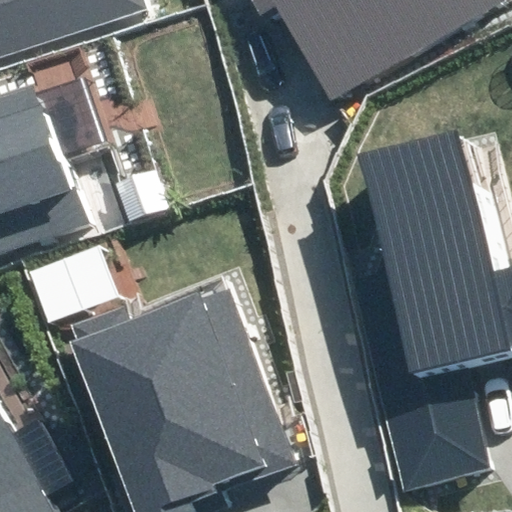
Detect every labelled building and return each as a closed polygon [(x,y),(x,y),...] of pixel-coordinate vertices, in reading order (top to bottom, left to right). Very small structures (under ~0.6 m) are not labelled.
[(0,0),(0,57),(147,10),(143,0),(0,0)] [(275,5),(330,98),(497,0),(251,0),(260,13),(275,5)] [(0,252),(88,221),(39,84),(0,97),(0,252)] [(405,491),(494,469),(467,360),(511,348),(511,265),(490,271),(455,130),(361,152),(395,293),(359,302),(405,491)] [(115,184),(130,223),(172,207),(157,168),(115,184)] [(71,345),(135,511),(196,511),(235,497),(231,489),(296,464),(229,290),(204,299),(201,292),(128,320),(122,305),(73,324),(80,342),(71,345)] [(0,511),(48,511),(0,423),(0,511)]
